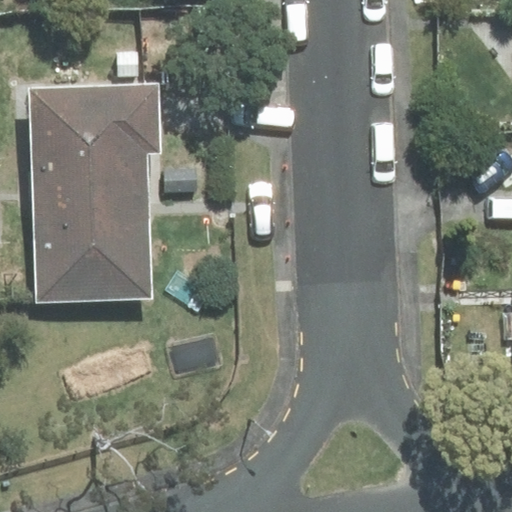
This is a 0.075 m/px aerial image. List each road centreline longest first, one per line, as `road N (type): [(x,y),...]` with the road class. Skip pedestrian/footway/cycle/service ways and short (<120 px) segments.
road 1 (residential): [(346,329),(335,0)]
road 2 (residential): [(346,329),(410,436),(444,473),(491,500)]
road 3 (residential): [(227,511),(294,449),(323,399),(346,329)]
